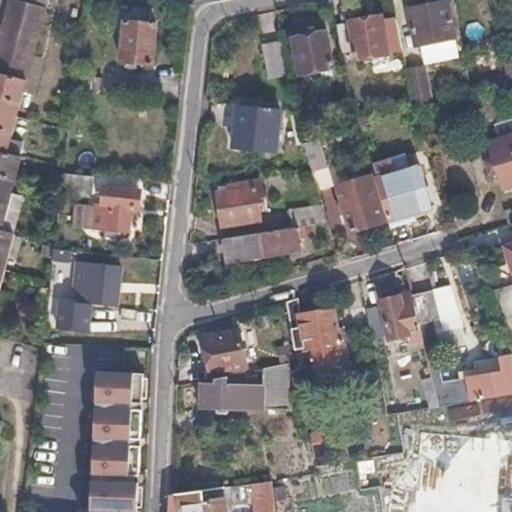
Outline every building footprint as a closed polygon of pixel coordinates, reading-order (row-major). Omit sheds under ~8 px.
[(10,159),(25,96),(48,0),(6,0),(0,29),(0,327),(10,330),(13,316),(0,312),(0,294),(13,238),(1,235),(4,225),(16,228),(22,201),(11,198),(19,162),(10,159)] [(455,39),(448,2),(410,9),(416,46),(455,39)] [(152,63),(157,25),(148,25),(149,13),(137,12),(135,22),(125,21),(121,60),(152,63)] [(388,54),(381,16),(336,24),(342,62),(388,54)] [(332,66),(326,32),(294,38),(300,72),(332,66)] [(289,77),(285,55),(282,43),(269,45),(275,79),(289,77)] [(432,104),(425,67),(406,71),(413,110),(432,104)] [(101,96),(103,80),(77,76),(75,93),(101,96)] [(275,148),(279,108),(237,103),(233,143),(275,148)] [(511,132),(489,140),(504,187),(511,184),(511,132)] [(325,164),(317,136),(301,141),(310,169),(325,164)] [(433,206),(422,165),(375,177),(388,219),(433,206)] [(383,220),(370,176),(337,184),(349,230),(383,220)] [(261,219),(255,185),(218,191),(223,225),(261,219)] [(127,229),(129,206),(138,207),(139,190),(104,186),(102,209),(94,209),(92,225),(127,229)] [(299,249),(296,226),(225,237),(228,258),(299,249)] [(71,261),(72,249),(55,248),(54,259),(71,261)] [(117,304),(121,263),(93,260),(91,281),(84,280),(82,281),(80,300),(64,298),(61,326),(90,329),(93,301),(117,304)] [(438,315),(432,287),(411,292),(412,294),(419,319),(438,315)] [(382,301),(372,302),(364,304),(370,329),(387,325),(390,337),(408,333),(409,339),(423,337),(419,319),(412,294),(400,296),(400,293),(381,298),(382,301)] [(366,330),(362,304),(349,307),(354,333),(366,330)] [(339,341),(333,306),(297,314),(303,347),(301,347),(303,359),(306,358),(307,364),(311,363),(313,368),(331,364),(327,343),(339,341)] [(247,363),(240,327),(205,335),(211,370),(247,363)] [(511,394),(511,356),(500,358),(503,372),(445,381),(436,352),(427,353),(440,406),(511,394)] [(288,407),(288,361),(203,379),(203,404),(288,407)] [(82,484),(82,491),(80,511),(128,511),(136,378),(89,376),(88,394),(88,411),(86,411),(85,441),(87,441),(87,447),(85,447),(83,476),(84,478),(84,484),(82,484)] [(373,511),(511,511),(511,445),(402,431),(373,511)] [(247,484),(253,511),(274,511),(267,480),(247,484)] [(227,511),(225,496),(202,498),(201,489),(171,493),(170,511),(227,511)]
